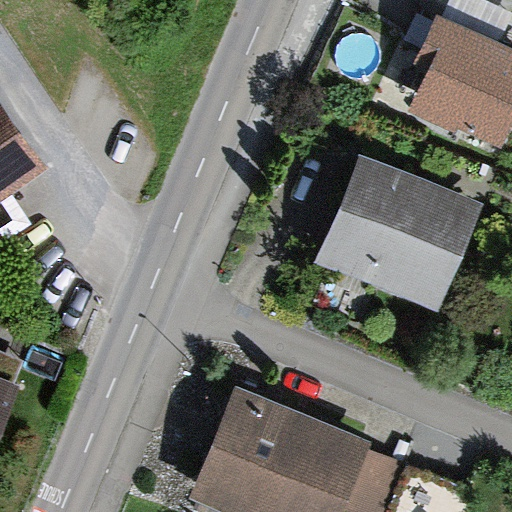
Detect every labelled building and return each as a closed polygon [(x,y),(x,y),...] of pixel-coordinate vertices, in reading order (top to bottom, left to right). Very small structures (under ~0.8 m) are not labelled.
[(429,54),(410,95),(501,136),(511,112),(511,33),(437,0),(436,0),(415,48),(429,54)] [(0,102),(0,176),(35,151),(0,102)] [(506,218),(388,164),(339,272),(456,326),(506,218)] [(0,365),(0,449),(28,376),(0,365)] [(235,387),(191,499),(223,511),(346,511),(347,511),(380,511),(400,463),(370,451),(374,442),(235,387)]
